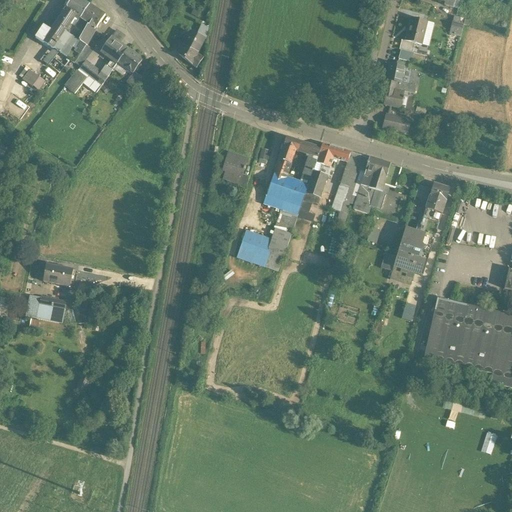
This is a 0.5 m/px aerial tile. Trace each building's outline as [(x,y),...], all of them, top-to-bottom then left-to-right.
[(89,6),(79,0),(71,0),(60,17),(59,19),(70,26),(76,17),(80,20),(89,6)] [(438,0),(438,1),(438,2),(444,4),(443,6),(452,9),(455,0),(438,0)] [(87,27),(78,42),(86,47),(95,30),(104,16),(89,6),(80,20),(87,24),(85,26),(87,27)] [(210,13),(201,10),(197,17),(204,21),(208,22),(210,13)] [(195,17),(189,14),(186,21),(192,24),(195,17)] [(197,17),(195,17),(192,24),(201,28),(204,21),(197,17)] [(70,26),(59,19),(50,36),(41,30),(35,38),(53,50),(65,33),(70,26)] [(426,23),(410,19),(405,42),(414,44),(421,46),(426,23)] [(87,24),(80,20),(74,28),(81,32),(85,26),(87,24)] [(201,28),(198,36),(205,40),(207,28),(208,22),(204,21),(201,28)] [(461,25),(452,23),(451,29),(461,32),(463,26),(461,25)] [(461,32),(451,29),(449,35),(460,38),(461,32)] [(117,32),(112,39),(119,44),(124,37),(117,32)] [(198,36),(190,32),(183,47),(198,54),(205,40),(198,36)] [(78,42),(65,33),(53,50),(74,64),(86,47),(78,42)] [(112,39),(111,38),(100,54),(111,62),(116,66),(118,64),(127,50),(119,44),(112,39)] [(405,42),(400,41),(398,51),(411,54),(414,44),(405,42)] [(86,47),(74,64),(80,68),(85,62),(93,52),(86,47)] [(198,54),(183,47),(179,56),(196,69),(203,60),(197,56),(198,54)] [(143,61),(127,50),(118,64),(124,69),(130,73),(132,75),(133,75),(134,73),(143,61)] [(412,56),(399,53),(397,60),(410,63),(412,56)] [(95,70),(85,62),(80,68),(79,70),(89,78),(95,71),(95,70)] [(106,65),(100,74),(107,79),(116,66),(111,62),(107,66),(106,65)] [(399,64),(398,67),(390,65),(386,82),(396,84),(400,85),(400,84),(404,65),(399,64)] [(39,78),(29,71),(22,81),(32,88),(33,86),(39,78)] [(100,74),(95,71),(89,78),(101,87),(107,79),(100,74)] [(78,72),(65,88),(74,95),(87,79),(78,72)] [(134,73),(133,75),(132,75),(126,83),(133,88),(141,78),(134,73)] [(39,78),(33,86),(39,91),(46,83),(39,78)] [(396,84),(386,82),(383,94),(386,94),(384,105),(401,109),(404,93),(394,91),(396,84)] [(416,87),(400,84),(400,85),(396,84),(394,91),(404,93),(414,95),(416,87)] [(414,98),(408,96),(404,114),(410,115),(414,98)] [(400,119),(386,116),(384,128),(397,131),(400,119)] [(410,121),(400,119),(397,131),(407,134),(410,121)] [(298,152),(301,143),(286,139),(278,161),(290,165),(295,151),(298,152)] [(305,155),(308,146),(301,143),(298,152),(305,155)] [(308,146),(305,155),(306,155),(318,159),(321,150),(308,146)] [(318,159),(316,164),(320,165),(330,168),(333,159),(347,163),(350,153),(322,146),(318,159)] [(258,160),(265,162),(268,153),(261,151),(258,160)] [(347,163),(347,164),(352,166),(356,155),(350,153),(347,163)] [(247,161),(227,155),(224,164),(227,165),(223,179),(238,184),(239,185),(242,176),(243,172),(244,172),(245,169),(244,169),(247,161)] [(318,159),(306,155),(305,158),(308,159),(302,176),(311,179),(313,173),(316,164),(318,159)] [(364,158),(356,155),(352,166),(347,164),(339,187),(347,190),(343,203),(342,203),(339,213),(336,223),(342,225),(364,158)] [(369,159),(364,158),(360,170),(365,172),(369,159)] [(390,166),(369,159),(365,172),(358,196),(362,197),(360,202),(369,205),(371,200),(372,201),(378,202),(384,186),(390,166)] [(290,165),(278,161),(273,175),(285,179),(290,165)] [(401,169),(390,166),(384,186),(395,189),(401,169)] [(317,174),(313,173),(308,186),(305,195),(319,200),(327,177),(317,174)] [(285,179),(273,175),(265,197),(300,209),(305,195),(308,186),(285,179)] [(249,178),(242,176),(239,185),(238,184),(237,188),(245,191),(249,178)] [(449,190),(433,185),(425,210),(441,215),(449,190)] [(429,190),(418,186),(414,200),(425,203),(429,190)] [(339,187),(331,210),(339,213),(342,203),(343,203),(347,190),(339,187)] [(369,205),(360,202),(362,197),(358,196),(354,206),(369,211),(372,201),(371,200),(369,205)] [(300,209),(265,197),(263,205),(281,211),(275,230),(291,236),(300,209)] [(441,215),(425,210),(418,233),(434,238),(441,215)] [(373,224),(387,230),(391,220),(377,214),(373,224)] [(369,241),(380,243),(382,230),(371,229),(369,241)] [(276,280),(291,236),(275,230),(271,240),(245,231),(235,261),(256,268),(255,273),(276,280)] [(418,234),(405,230),(393,268),(413,274),(423,277),(434,238),(418,233),(418,234)] [(72,271),(46,266),(43,282),(69,288),(72,271)] [(413,274),(393,268),(390,280),(410,286),(413,274)] [(40,299),(29,297),(25,318),(36,320),(39,307),(40,299)] [(66,303),(41,298),(40,299),(39,307),(64,312),(66,303)] [(9,301),(0,299),(0,320),(5,321),(9,301)] [(511,316),(437,300),(423,360),(491,375),(489,384),(511,389),(511,316)] [(412,321),(417,306),(407,303),(402,318),(412,321)] [(64,312),(39,307),(36,320),(61,325),(64,312)] [(85,369),(83,371),(75,393),(84,397),(85,369)]
